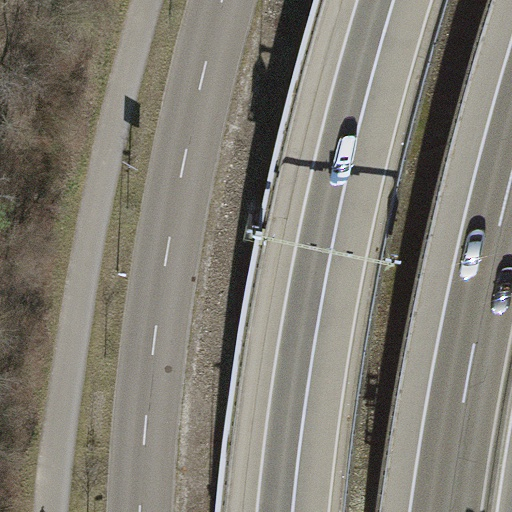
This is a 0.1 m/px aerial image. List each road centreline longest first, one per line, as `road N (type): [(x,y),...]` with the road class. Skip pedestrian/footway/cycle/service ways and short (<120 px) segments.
road 1 (motorway): [(378,0),(305,297),(276,511)]
road 2 (primary): [(221,0),(156,312),(139,511)]
road 3 (motorway): [(511,169),(442,511)]
